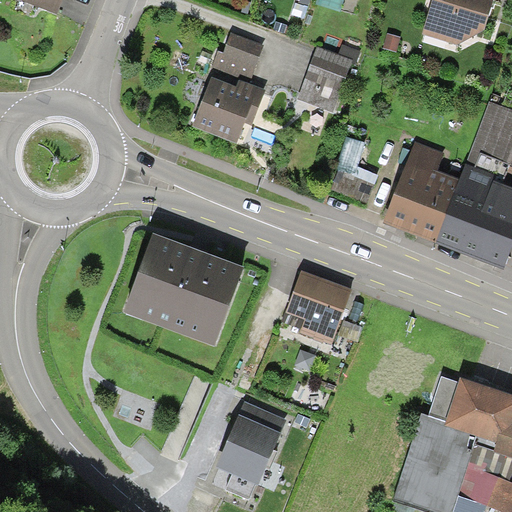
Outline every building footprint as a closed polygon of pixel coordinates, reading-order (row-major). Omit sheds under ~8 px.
[(16,0),(58,16),(64,0),(16,0)] [(433,0),(423,36),(458,46),(485,33),(494,0),(433,0)] [(264,46),(231,34),(223,54),(218,52),(213,66),(251,80),(264,46)] [(388,35),(384,50),(397,53),(401,38),(388,35)] [(317,48),(298,101),(333,114),(353,61),(317,48)] [(238,146),(246,124),(249,116),(252,107),(259,110),(266,92),(239,82),(236,88),(212,79),(192,128),(238,146)] [(511,157),(511,110),(490,102),(466,166),(475,170),(481,154),(509,165),(511,157)] [(249,116),(246,124),(252,126),(259,110),(252,107),(249,116)] [(436,246),(460,180),(438,172),(445,153),(415,142),(384,227),(404,234),(436,246)] [(475,170),(466,166),(460,180),(436,246),(504,271),(511,250),(511,189),(506,188),(492,182),(495,177),(475,170)] [(340,171),(332,190),(367,203),(374,184),(340,171)] [(201,255),(153,237),(123,317),(215,351),(245,272),(201,255)] [(345,312),(353,292),(303,273),(287,314),(305,321),(300,333),(332,345),(345,312)] [(511,397),(461,381),(447,423),(421,415),(393,503),(420,511),(483,511),(484,506),(496,511),(511,511),(511,509),(511,397)] [(266,413),(245,403),(216,470),(258,488),(287,421),(266,413)]
